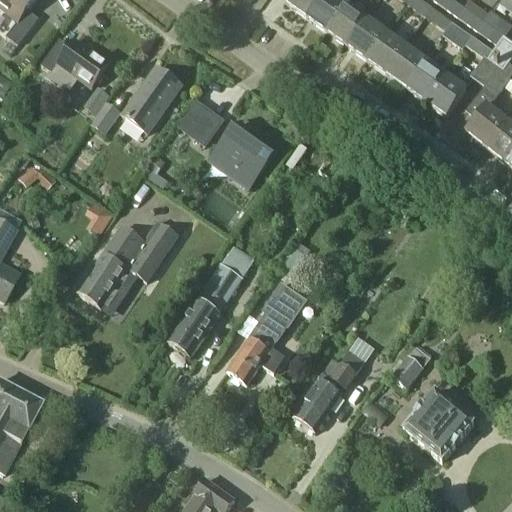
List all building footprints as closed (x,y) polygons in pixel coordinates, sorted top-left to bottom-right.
[(37,25),(26,16),(39,0),(0,0),(0,14),(16,28),(5,42),(16,51),(37,25)] [(289,0),(284,8),(304,23),(319,0),(289,0)] [(344,8),(332,0),(319,0),(304,23),(325,37),(344,8)] [(430,12),(413,0),(409,0),(404,8),(424,22),(430,12)] [(445,0),(438,0),(434,7),(454,21),(461,11),(445,0)] [(325,37),(345,51),(364,23),(344,8),(325,37)] [(454,21),(474,35),(481,26),(461,11),(454,21)] [(424,22),(444,36),(450,27),(430,12),(424,22)] [(509,33),(502,28),(504,25),(492,17),(484,29),(481,26),(474,35),(496,51),(502,42),(509,33)] [(365,66),(384,37),(364,23),(345,51),(365,66)] [(450,27),(444,36),(464,51),(470,41),(450,27)] [(365,66),(385,80),(404,51),(384,37),(365,66)] [(464,51),(483,64),(485,66),(486,64),(492,57),(470,41),(464,51)] [(486,64),(499,73),(502,76),(507,69),(511,62),(511,49),(502,42),(496,51),(492,57),(486,64)] [(85,51),(75,44),(70,52),(60,45),(56,50),(41,71),(52,79),(57,72),(91,97),(112,69),(86,50),(85,51)] [(405,94),(424,65),(404,51),(385,80),(405,94)] [(485,66),(483,64),(469,83),(484,94),(499,73),(486,64),(485,66)] [(405,94),(425,109),(445,79),(424,65),(405,94)] [(484,94),(496,103),(509,85),(511,81),(511,72),(507,69),(502,76),(499,73),(484,94)] [(156,73),(121,122),(146,140),(181,91),(156,73)] [(445,123),(465,94),(445,79),(425,109),(445,123)] [(0,80),(0,106),(0,107),(13,88),(0,80)] [(205,152),(222,128),(195,108),(177,133),(205,152)] [(104,141),(119,119),(106,111),(90,131),(104,141)] [(506,127),(495,118),(486,111),(475,125),(465,138),(484,153),(506,127)] [(279,147),(238,122),(219,154),(260,180),(279,147)] [(484,153),(504,169),(511,158),(511,131),(506,127),(484,153)] [(285,169),(293,174),(307,152),(299,147),(285,169)] [(83,233),(102,242),(114,216),(95,207),(83,233)] [(0,227),(0,308),(4,311),(21,279),(0,268),(18,237),(0,227)] [(144,247),(122,232),(102,262),(77,301),(100,316),(127,275),(147,290),(179,243),(158,227),(144,247)] [(243,285),(242,284),(254,265),(234,252),(221,271),(220,270),(198,305),(168,348),(190,363),(219,320),(243,285)] [(246,391),(260,370),(271,378),(282,361),(272,354),(286,332),(266,318),(247,346),(248,346),(226,379),(246,391)] [(422,374),(421,373),(429,364),(415,352),(391,381),(405,393),(422,374)] [(344,397),(365,368),(349,357),(340,370),(333,365),(322,381),(344,397)] [(340,403),(318,388),(293,425),(315,439),(340,403)] [(0,446),(23,403),(0,390),(0,446)] [(435,399),(404,437),(441,468),(472,430),(435,399)] [(0,473),(8,460),(12,463),(40,412),(23,403),(0,446),(0,473)] [(230,511),(234,507),(204,486),(194,500),(195,501),(187,511),(230,511)]
